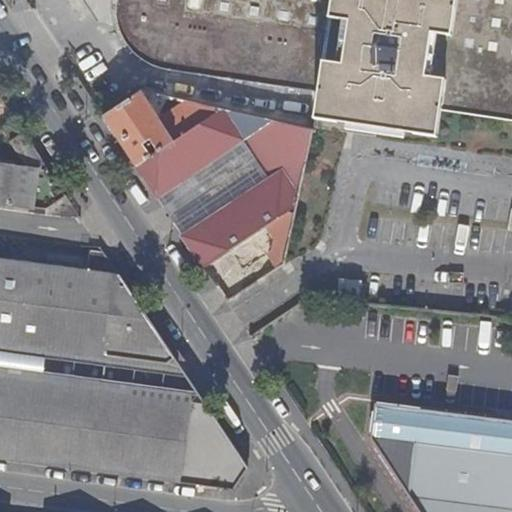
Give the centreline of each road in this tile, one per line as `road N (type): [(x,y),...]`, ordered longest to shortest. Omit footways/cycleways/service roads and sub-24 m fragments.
road 1 (secondary): [(0,26),(325,511)]
road 2 (unknown): [(53,0),(112,50),(176,87),(290,108)]
road 3 (residential): [(0,484),(207,511)]
